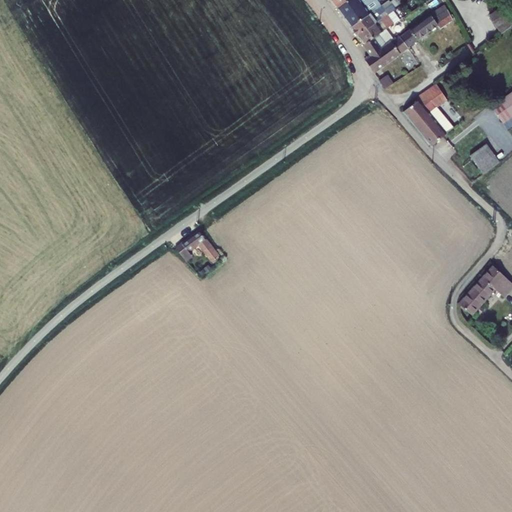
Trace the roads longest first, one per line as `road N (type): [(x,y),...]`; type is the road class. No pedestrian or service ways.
road 1 (unclassified): [(317,0),(355,54),(357,96),(29,345)]
road 2 (track): [(362,83),(498,218),(500,238),(452,307),(511,375)]
